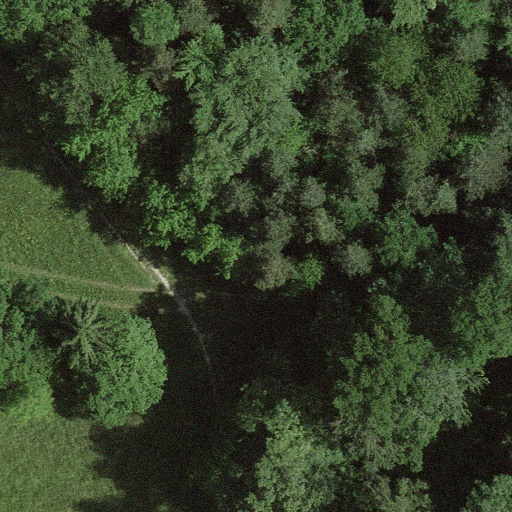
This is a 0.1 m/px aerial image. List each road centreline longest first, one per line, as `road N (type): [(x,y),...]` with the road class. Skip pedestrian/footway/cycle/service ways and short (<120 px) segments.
road 1 (track): [(208,511),(223,413),(216,351),(0,57)]
road 2 (track): [(511,199),(422,268),(375,289),(283,310),(216,351)]
